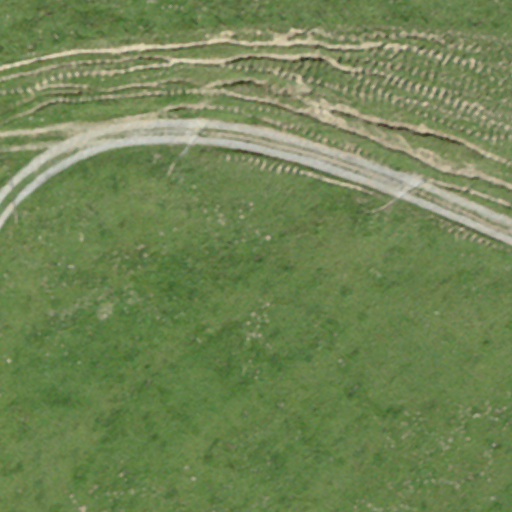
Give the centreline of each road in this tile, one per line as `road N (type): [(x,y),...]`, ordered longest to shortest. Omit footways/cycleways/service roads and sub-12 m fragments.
road 1 (track): [(511,216),(243,104),(73,138),(0,201)]
road 2 (track): [(243,104),(0,98)]
